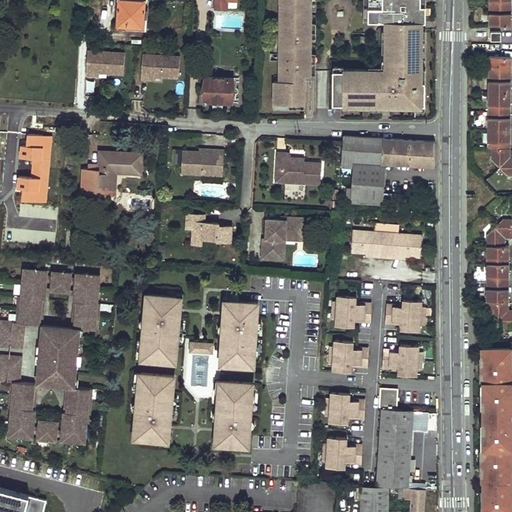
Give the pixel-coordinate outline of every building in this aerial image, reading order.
[(146,0),(145,0),(118,0),(117,24),(128,24),(128,28),(144,28),(146,0)] [(238,0),(216,0),(216,8),(228,9),(228,0),(239,1),(238,0)] [(306,75),(309,75),(309,53),(309,39),(309,22),(309,10),(309,0),(277,0),(277,4),(278,4),(279,4),(279,1),(284,1),(284,6),(281,6),(281,22),(284,22),(284,35),(281,35),(281,53),(284,53),(284,65),(281,65),(281,75),(306,75)] [(344,71),(334,71),(333,105),(348,105),(358,105),(369,105),(390,105),(390,107),(416,107),(416,105),(426,106),(426,82),(421,82),(421,69),(421,53),(421,30),(421,22),(426,22),(426,19),(427,9),(426,0),(369,0),(369,22),(388,22),(388,31),(387,53),(387,60),(387,67),(387,72),(370,71),(370,70),(344,69),(344,71)] [(490,0),(490,25),(511,24),(511,0),(490,0)] [(277,80),(306,80),(306,75),(281,75),(281,65),(284,65),(284,53),(281,53),(281,35),(284,35),(284,22),(281,22),(281,6),(284,6),(284,1),(279,1),(279,4),(278,4),(277,80)] [(501,40),(501,31),(491,31),(491,40),(501,40)] [(125,71),(126,50),(88,48),(87,73),(94,74),(94,69),(125,71)] [(179,74),(180,53),(143,51),(141,76),(149,77),(149,72),(179,74)] [(511,156),(510,156),(511,56),(489,55),(490,146),(493,146),(493,156),(509,175),(511,175),(511,156)] [(382,67),(370,66),(370,70),(370,71),(387,72),(387,67),(387,60),(382,60),(382,67)] [(206,77),(204,101),(213,102),(225,102),(232,102),(234,78),(219,78),(219,74),(216,74),(216,77),(206,77)] [(86,79),(85,92),(94,93),(95,80),(86,79)] [(277,80),(275,80),(275,103),(306,103),(306,80),(277,80)] [(76,162),(78,138),(69,137),(67,162),(76,162)] [(386,163),(436,168),(436,155),(436,142),(345,137),(343,166),(354,167),(353,188),(347,187),(347,201),(383,203),(386,163)] [(2,158),(1,173),(27,175),(29,140),(9,139),(7,158),(2,158)] [(181,173),(223,175),(224,150),(214,149),(214,152),(206,151),(206,155),(200,155),(201,151),(183,150),(181,173)] [(144,153),(101,151),(100,169),(84,168),(82,194),(98,195),(99,189),(114,191),(116,172),(142,174),(144,153)] [(290,157),(290,154),(277,153),(276,167),(281,168),(280,182),(320,185),(322,163),(304,162),(304,165),(299,164),(299,158),(290,157)] [(400,194),(384,193),(384,203),(400,204),(400,194)] [(204,222),(204,215),(186,214),(185,229),(192,229),(192,244),(202,244),(202,238),(217,239),(217,241),(230,241),(231,226),(218,225),(218,223),(204,222)] [(511,216),(499,217),(485,240),(486,298),(490,299),(491,308),(506,323),(511,323),(511,309),(509,309),(509,245),(505,246),(506,237),(511,237),(511,216)] [(299,224),(299,217),(286,217),(286,220),(281,219),(267,219),(266,238),(263,238),(262,258),(281,259),(282,239),(286,239),(286,235),(304,236),(305,224),(299,224)] [(81,225),(68,224),(67,248),(80,249),(81,225)] [(155,240),(156,228),(148,227),(147,240),(155,240)] [(353,229),(351,251),(366,252),(378,253),(377,256),(394,257),(395,254),(406,255),(421,256),(423,234),(353,229)] [(48,271),(27,269),(26,283),(25,297),(21,296),(20,309),(19,323),(25,323),(40,324),(41,311),(42,299),(45,299),(46,292),(46,287),(46,282),(47,276),(48,271)] [(58,276),(52,275),(52,276),(52,283),(52,288),(52,289),(70,291),(70,290),(70,284),(71,277),(71,273),(58,272),(58,276)] [(98,275),(77,274),(76,278),(76,284),(75,290),(75,294),(74,302),(78,302),(77,315),(76,327),(84,328),(96,329),(97,317),(98,304),(95,304),(96,289),(98,275)] [(179,324),(181,312),(173,311),(174,307),(175,307),(176,307),(176,306),(177,306),(178,296),(148,293),(146,308),(143,339),(142,359),(175,362),(176,353),(177,353),(178,341),(179,333),(178,333),(179,324)] [(357,296),(338,295),(338,300),(337,310),(336,318),(336,324),(354,326),(355,321),(355,319),(371,320),(372,304),(356,303),(356,301),(357,296)] [(178,296),(177,305),(177,306),(176,306),(176,307),(175,307),(174,307),(173,311),(181,312),(182,296),(178,296)] [(403,306),(387,305),(386,321),(402,322),(402,324),(402,329),(420,330),(421,324),(421,315),(422,306),(422,300),(404,299),(403,304),(403,306)] [(256,345),(258,317),(257,317),(258,302),(228,300),(227,309),(228,310),(228,311),(229,311),(229,312),(230,312),(231,312),(231,315),(224,315),(221,364),(228,364),(228,361),(238,361),(238,365),(254,366),(255,354),(254,354),(254,345),(256,345)] [(15,322),(0,321),(0,344),(23,347),(25,323),(19,323),(15,322)] [(43,325),(42,341),(54,342),(54,338),(58,339),(59,331),(63,332),(66,335),(81,336),(84,336),(84,328),(76,327),(72,327),(43,325)] [(54,342),(42,341),(39,370),(51,371),(51,374),(55,374),(54,380),(59,380),(63,378),(76,378),(78,365),(74,365),(74,357),(75,349),(80,349),(81,336),(66,335),(63,332),(59,331),(58,339),(54,338),(54,342)] [(333,363),(333,370),(351,371),(352,366),(352,364),(368,365),(369,349),(353,348),(353,345),(353,341),(335,339),(335,345),(334,355),(333,363)] [(191,344),(190,348),(193,351),(197,351),(200,349),(200,345),(198,342),(194,341),(191,344)] [(207,342),(198,342),(200,345),(200,349),(197,351),(206,352),(203,349),(204,345),(207,342)] [(204,345),(203,349),(206,352),(210,352),(213,349),(213,346),(210,343),(207,342),(204,345)] [(400,349),(400,351),(384,350),(383,366),(399,367),(399,369),(399,374),(417,375),(417,369),(418,360),(419,351),(419,345),(401,344),(400,349)] [(488,511),(511,511),(511,347),(483,348),(484,379),(486,379),(487,446),(485,446),(485,479),(488,479),(488,511)] [(22,355),(0,353),(0,378),(11,380),(14,380),(20,381),(22,355)] [(51,371),(39,370),(38,383),(68,385),(72,385),(80,386),(80,379),(76,378),(63,378),(59,380),(54,380),(55,374),(51,374),(51,371)] [(174,384),(173,384),(174,375),(141,372),(139,392),(138,392),(135,422),(136,422),(135,438),(165,440),(166,431),(166,430),(165,430),(165,429),(164,429),(164,428),(163,428),(163,424),(170,425),(171,413),(171,404),(172,404),(173,396),(174,384)] [(20,381),(14,380),(13,393),(12,406),(16,406),(14,420),(13,434),(33,437),(33,432),(34,425),(36,408),(32,408),(34,395),(35,382),(20,381)] [(253,394),(253,382),(221,380),(221,392),(219,392),(216,428),(223,429),(223,432),(222,432),(221,432),(220,433),(220,434),(219,434),(219,435),(219,444),(249,446),(249,431),(250,431),(252,403),(250,402),(251,393),(253,394)] [(80,386),(72,385),(71,398),(70,411),(66,411),(64,429),(63,436),(63,439),(84,441),(85,427),(86,413),(90,413),(91,400),(92,387),(80,386)] [(397,407),(398,388),(381,387),(380,406),(397,407)] [(330,415),(330,421),(348,422),(348,418),(348,415),(365,417),(366,400),(350,399),(350,397),(350,393),(331,391),(331,397),(331,406),(330,415)] [(383,408),(378,484),(408,486),(413,410),(383,408)] [(47,423),(40,422),(40,426),(39,433),(39,437),(58,439),(58,435),(58,428),(59,421),(47,420),(47,423)] [(327,466),(345,467),(346,462),(346,460),(362,461),(363,445),(347,444),(347,442),(347,437),(329,436),(328,442),(328,451),(327,460),(327,466)] [(424,511),(426,489),(375,485),(369,485),(369,488),(368,511),(424,511)] [(0,511),(43,511),(46,499),(0,486),(0,511)]
